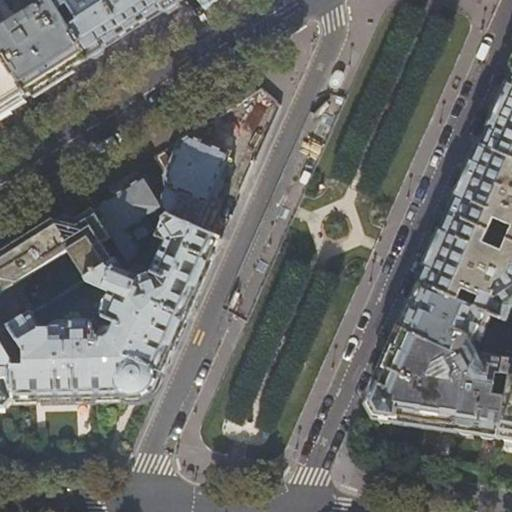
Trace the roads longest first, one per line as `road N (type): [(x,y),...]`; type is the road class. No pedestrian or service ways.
road 1 (residential): [(293,511),(511,12)]
road 2 (residential): [(328,0),(333,37),(148,464),(139,502)]
road 3 (secondary): [(0,187),(298,0)]
road 4 (secondary): [(283,511),(139,502)]
road 5 (secondary): [(139,502),(0,502)]
